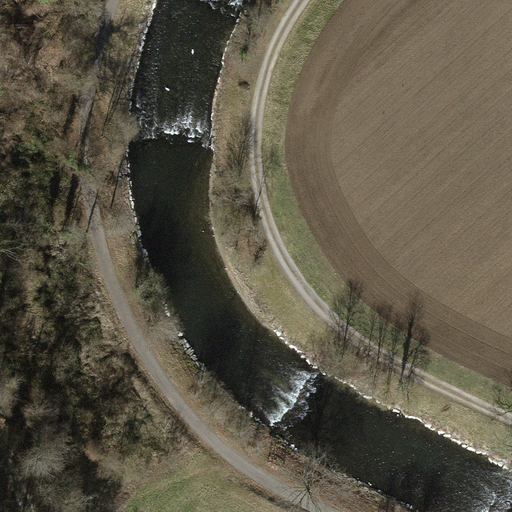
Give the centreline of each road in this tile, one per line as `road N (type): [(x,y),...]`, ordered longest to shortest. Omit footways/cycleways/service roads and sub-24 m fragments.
road 1 (track): [(115,0),(92,75),(89,191),(100,246),(135,335),(192,421),(232,457),(326,511)]
road 2 (track): [(511,419),(361,341),(303,286),(274,240),(257,180),(256,113),(270,56),(300,0)]
